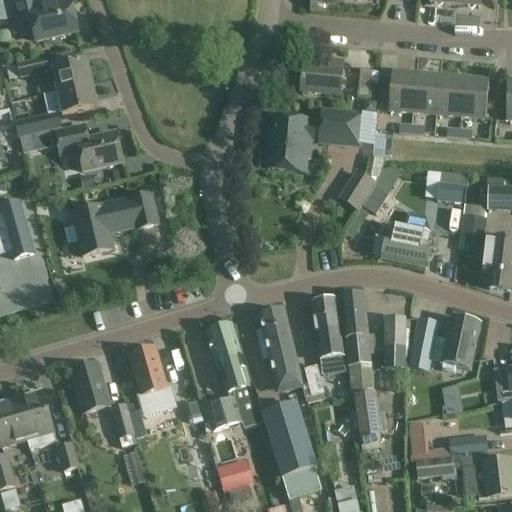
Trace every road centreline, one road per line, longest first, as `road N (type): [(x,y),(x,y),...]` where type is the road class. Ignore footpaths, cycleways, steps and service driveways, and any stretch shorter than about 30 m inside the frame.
road 1 (residential): [(511,316),(408,280),(370,277),(236,304)]
road 2 (residential): [(511,39),(266,21)]
road 3 (residential): [(236,304),(0,371)]
road 4 (residential): [(213,171),(161,155),(143,134),(96,0)]
road 5 (residential): [(266,21),(213,171)]
road 6 (residential): [(213,171),(236,304)]
